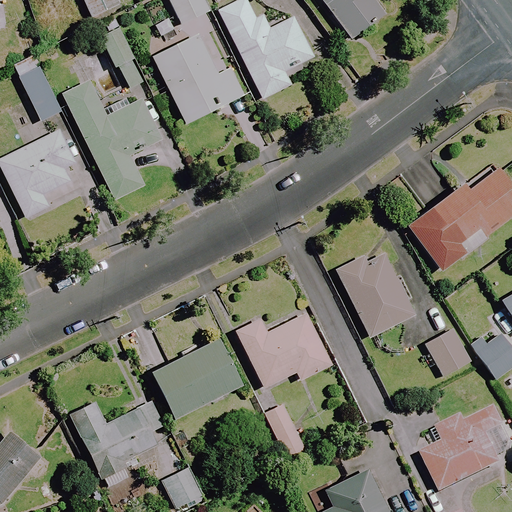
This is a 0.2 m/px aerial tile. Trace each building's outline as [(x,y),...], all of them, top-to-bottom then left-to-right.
[(118,6),(114,0),(81,0),(90,19),(118,6)] [(209,14),(202,0),(167,0),(180,27),(209,14)] [(261,35),(244,0),(241,0),(217,12),(261,102),(290,88),(283,74),(312,60),(292,19),(261,35)] [(385,0),(319,0),(349,41),(393,10),(385,0)] [(115,69),(133,59),(118,30),(99,40),(115,69)] [(216,76),(197,37),(152,59),(187,130),(245,101),(229,70),(216,76)] [(61,115),(33,57),(12,67),(40,125),(61,115)] [(142,86),(132,65),(119,71),(128,92),(142,86)] [(107,119),(89,83),(62,97),(113,203),(143,188),(128,158),(160,142),(141,103),(107,119)] [(74,165),(58,133),(0,160),(0,170),(24,220),(50,207),(44,195),(69,183),(63,170),(74,165)] [(511,214),(511,181),(499,164),(469,187),(464,181),(407,223),(440,268),(511,214)] [(413,317),(380,250),(335,272),(368,340),(413,317)] [(511,295),(498,303),(511,328),(511,295)] [(330,367),(303,312),(265,330),(260,319),(234,332),(263,391),(295,375),(299,383),(330,367)] [(470,363),(452,331),(424,347),(442,379),(470,363)] [(468,346),(474,354),(494,382),(511,369),(511,353),(499,336),(483,347),(477,339),(468,346)] [(241,388),(218,342),(151,375),(173,421),(241,388)] [(304,455),(278,400),(260,409),(286,464),(304,455)] [(163,428),(150,403),(105,426),(93,403),(68,416),(105,490),(128,479),(124,471),(137,465),(133,458),(156,447),(149,434),(163,428)] [(497,459),(511,451),(511,443),(505,429),(494,406),(463,421),(460,417),(443,425),(428,432),(435,445),(419,453),(439,495),(500,465),(497,459)] [(48,465),(14,436),(0,450),(0,506),(0,507),(28,474),(36,479),(48,465)] [(201,497),(188,470),(162,483),(175,510),(201,497)] [(384,511),(365,471),(324,491),(332,509),(325,511),(384,511)]
